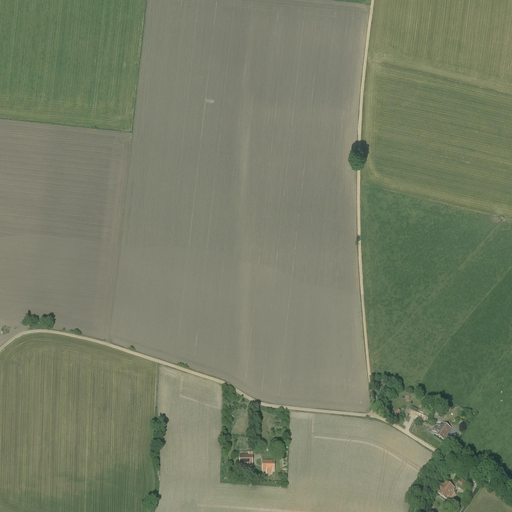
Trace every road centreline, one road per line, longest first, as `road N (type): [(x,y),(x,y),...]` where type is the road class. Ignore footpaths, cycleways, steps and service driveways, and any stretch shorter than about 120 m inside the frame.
road 1 (track): [(375,417),(357,181),(372,0)]
road 2 (track): [(375,417),(272,406),(219,381),(46,330),(26,331),(0,348)]
road 3 (track): [(511,497),(375,417)]
